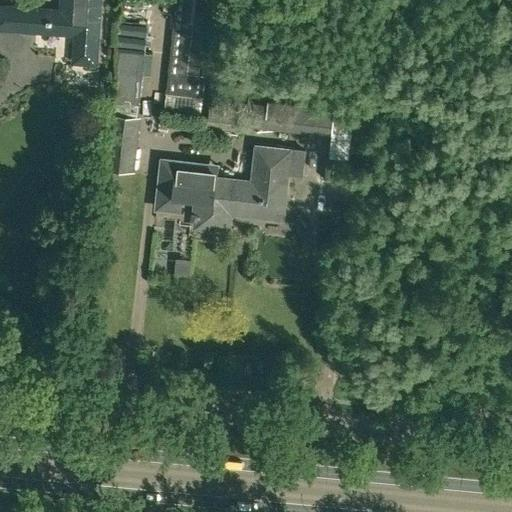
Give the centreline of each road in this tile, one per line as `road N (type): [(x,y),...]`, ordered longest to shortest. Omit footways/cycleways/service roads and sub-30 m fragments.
road 1 (secondary): [(511,491),(0,443)]
road 2 (unclassified): [(511,443),(0,398)]
road 3 (secondary): [(0,483),(307,511)]
